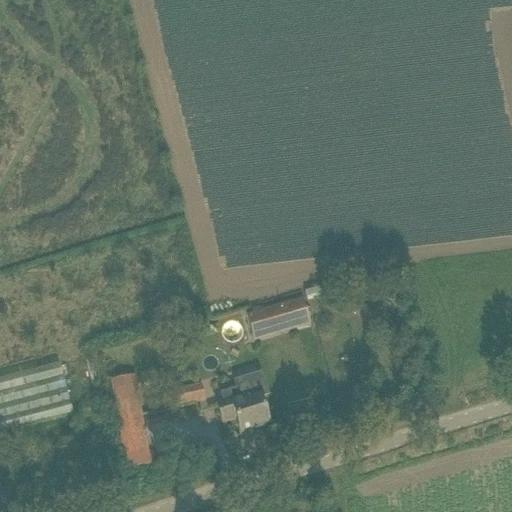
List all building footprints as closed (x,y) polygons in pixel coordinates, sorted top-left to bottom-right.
[(360,308),(372,315),(380,300),(367,294),(360,308)] [(246,314),(254,342),(310,326),(302,298),(246,314)] [(269,425),(261,400),(268,398),(261,375),(233,383),(235,390),(220,395),(223,404),(217,406),(222,424),(235,420),(240,434),(269,425)] [(202,382),(177,386),(181,405),(206,401),(202,382)] [(114,388),(119,422),(138,418),(132,384),(114,388)]
